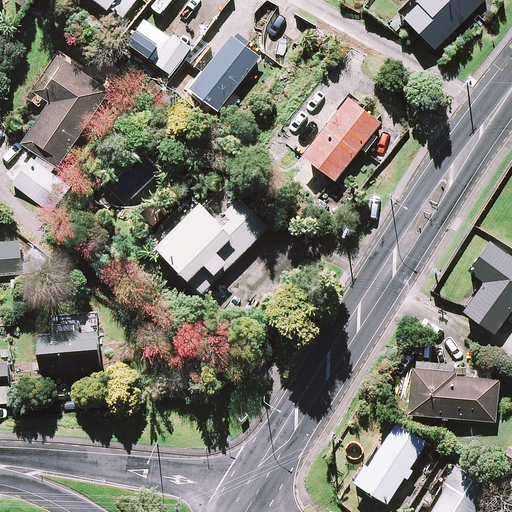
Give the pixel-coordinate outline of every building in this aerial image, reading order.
[(116,0),(96,0),(109,10),(116,0)] [(487,0),(486,0),(416,0),(402,14),(435,49),(487,0)] [(262,56),(234,35),(193,87),(220,109),(262,56)] [(111,91),(59,55),(34,92),(50,103),(22,143),(58,168),(111,91)] [(380,135),(375,131),(382,122),(349,97),(304,155),(336,180),(361,148),(367,152),(380,135)] [(71,189),(28,156),(10,181),(52,213),(71,189)] [(229,266),(270,229),(242,199),(218,221),(201,203),(182,220),(176,214),(160,229),(167,237),(157,246),(189,280),(205,265),(215,275),(227,264),(229,266)] [(510,223),(493,211),(485,222),(502,234),(510,223)] [(0,275),(23,274),(20,242),(0,243),(0,275)] [(511,310),(511,257),(491,242),(471,270),(486,282),(465,311),(495,333),(511,310)] [(102,368),(98,322),(57,325),(58,335),(40,336),(43,373),(102,368)] [(0,360),(0,403),(11,403),(9,360),(0,360)] [(464,372),(414,367),(409,413),(496,422),(500,379),(464,376),(464,372)] [(427,442),(397,422),(369,467),(365,465),(355,481),(388,503),(405,477),(408,479),(413,471),(410,469),(427,442)] [(474,511),(490,487),(457,468),(430,511),(474,511)]
